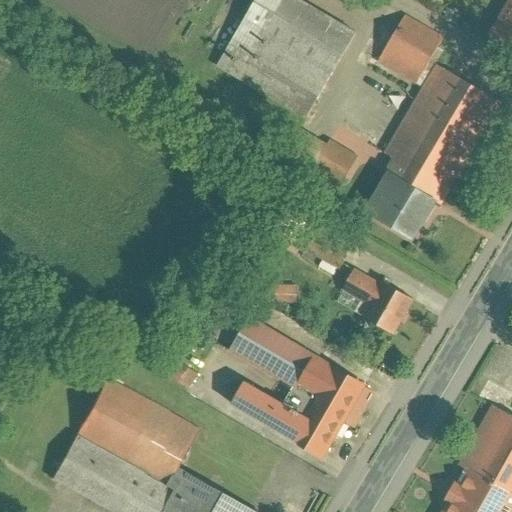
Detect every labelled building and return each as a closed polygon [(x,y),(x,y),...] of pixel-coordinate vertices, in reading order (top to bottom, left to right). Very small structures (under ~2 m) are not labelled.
[(358,33),(300,0),(255,0),(217,68),(308,120),(358,33)] [(511,48),(511,0),(510,0),(489,35),(511,48)] [(441,205),(502,104),(435,64),(443,51),(439,48),(445,38),(407,16),(379,62),(424,88),(385,153),(393,158),(385,171),(391,174),(428,197),(441,205)] [(329,139),(326,145),(297,127),(281,153),(337,188),(357,157),(329,139)] [(428,197),(391,174),(367,213),(412,240),(424,220),(417,216),(428,197)] [(320,266),(335,275),(349,252),(311,230),(312,228),(281,209),(269,230),(269,240),(296,256),(301,247),(323,260),(320,266)] [(393,334),(414,299),(383,280),(380,284),(354,269),(341,291),(367,306),(362,315),(393,334)] [(267,287),(268,303),(299,302),(298,286),(267,287)] [(376,391),(248,318),(230,351),(293,387),(283,404),(244,382),(231,403),(324,457),(345,421),(356,427),(376,391)] [(168,356),(159,372),(179,384),(189,368),(168,356)] [(203,432),(109,379),(79,433),(172,486),(180,471),(203,432)] [(511,495),(511,415),(493,405),(459,465),(467,469),(511,495)] [(157,511),(172,486),(79,433),(52,480),(108,511),(157,511)] [(509,511),(511,508),(511,495),(467,469),(457,485),(456,485),(448,499),(454,503),(448,511),(509,511)] [(251,511),(180,471),(172,486),(157,511),(251,511)]
